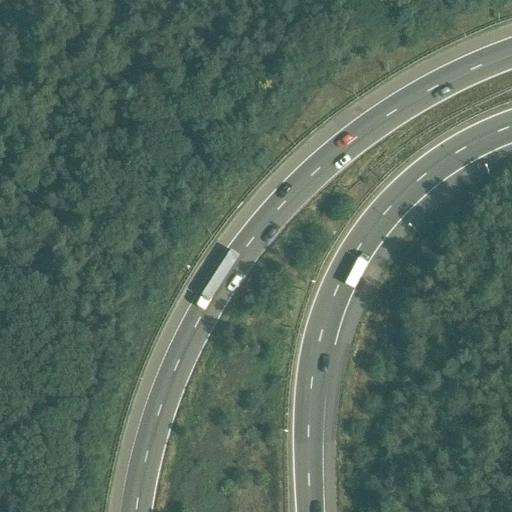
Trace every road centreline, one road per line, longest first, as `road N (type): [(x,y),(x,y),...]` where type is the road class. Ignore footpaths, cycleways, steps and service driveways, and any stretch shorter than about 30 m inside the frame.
road 1 (motorway): [(511,52),(399,106),(347,141),(268,217),(217,284),(170,376),(135,511)]
road 2 (motorway): [(311,511),(313,366),(342,280),(401,194),(447,159),(511,127)]
